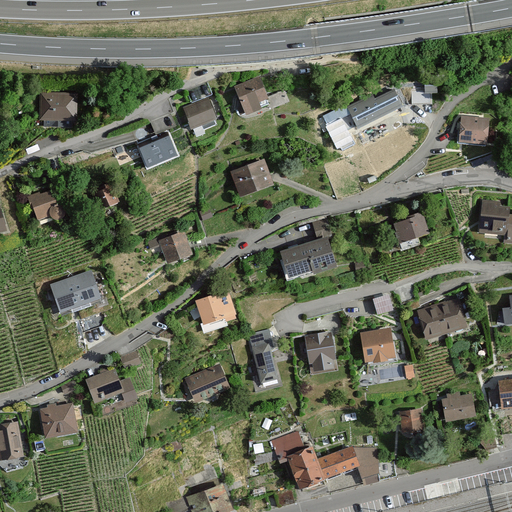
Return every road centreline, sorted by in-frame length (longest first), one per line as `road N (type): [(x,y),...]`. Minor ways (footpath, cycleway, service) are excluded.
road 1 (residential): [(0,404),(164,313),(253,235),(297,216),(449,180),(511,183)]
road 2 (motorway): [(0,44),(221,47),(511,8)]
road 3 (residential): [(0,173),(238,66),(330,57)]
road 4 (motorway): [(248,0),(0,8)]
road 5 (residential): [(293,511),(511,454)]
